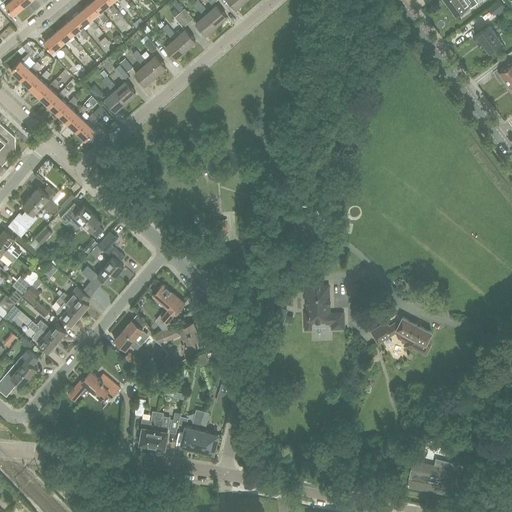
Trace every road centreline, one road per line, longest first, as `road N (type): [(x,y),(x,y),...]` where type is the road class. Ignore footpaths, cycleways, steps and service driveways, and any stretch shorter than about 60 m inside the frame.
road 1 (residential): [(78,170),(277,0)]
road 2 (residential): [(0,406),(13,415),(28,412),(166,250)]
road 3 (residential): [(223,475),(0,451)]
road 4 (residential): [(223,475),(237,377),(202,295)]
road 5 (residential): [(389,511),(223,475)]
road 6 (tertiary): [(496,137),(396,0)]
